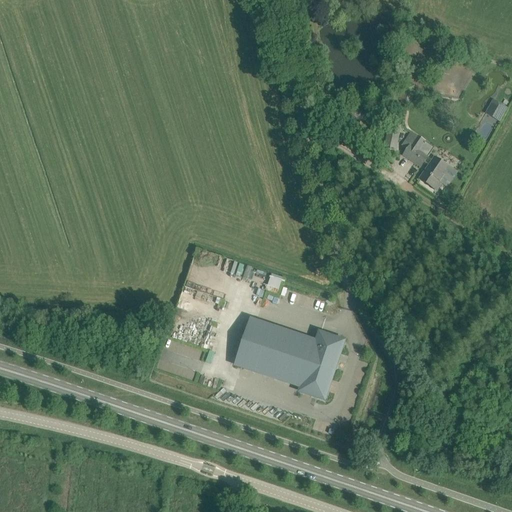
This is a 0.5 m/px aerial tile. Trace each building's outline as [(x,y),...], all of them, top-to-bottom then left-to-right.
[(402,88),(399,103),(408,105),(411,90),(402,88)] [(496,102),(490,114),(501,121),(508,109),(496,102)] [(374,130),(364,132),(366,140),(375,137),(374,130)] [(424,163),(434,148),(416,136),(403,156),(416,164),(419,159),(424,163)] [(448,168),(435,158),(420,180),(437,191),(442,183),(439,181),(448,168)] [(227,260),(225,272),(234,273),(236,261),(227,260)] [(265,291),(278,294),(282,277),(269,274),(265,291)] [(301,392),(324,399),(343,342),(320,335),(317,344),(252,322),(237,365),(303,387),(301,392)]
